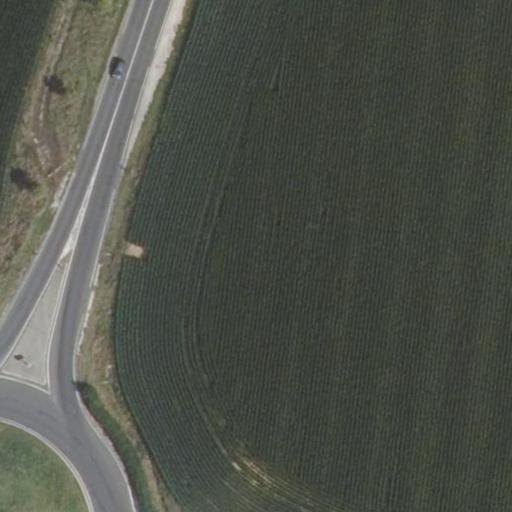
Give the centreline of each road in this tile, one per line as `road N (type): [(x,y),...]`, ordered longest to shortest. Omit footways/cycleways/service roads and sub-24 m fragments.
road 1 (primary): [(77,435),(63,358),(127,83)]
road 2 (primary): [(127,83),(63,231),(0,345)]
road 3 (track): [(79,0),(33,136),(63,231)]
